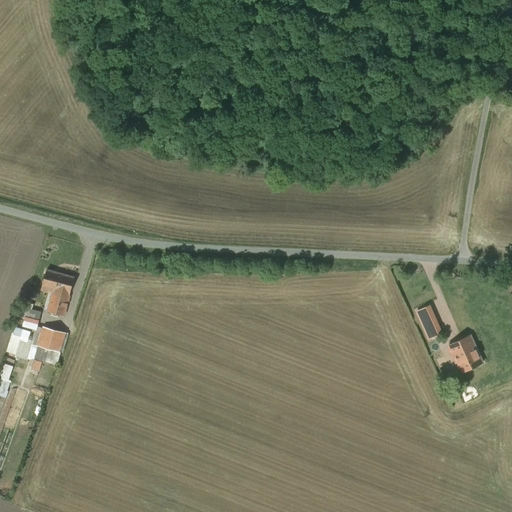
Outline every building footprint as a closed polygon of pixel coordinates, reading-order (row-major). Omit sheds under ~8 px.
[(75,279),(44,270),(38,293),(51,297),(47,313),(63,318),(75,279)] [(30,309),(26,325),(39,328),(42,311),(30,309)] [(429,313),(420,318),(433,347),(441,344),(438,338),(449,333),(441,317),(433,321),(429,313)] [(68,334),(43,327),(38,345),(63,352),(68,334)] [(471,335),(447,346),(459,372),(483,361),(471,335)] [(36,359),(34,367),(41,369),(44,361),(36,359)] [(6,362),(0,382),(0,394),(7,396),(17,365),(6,362)]
